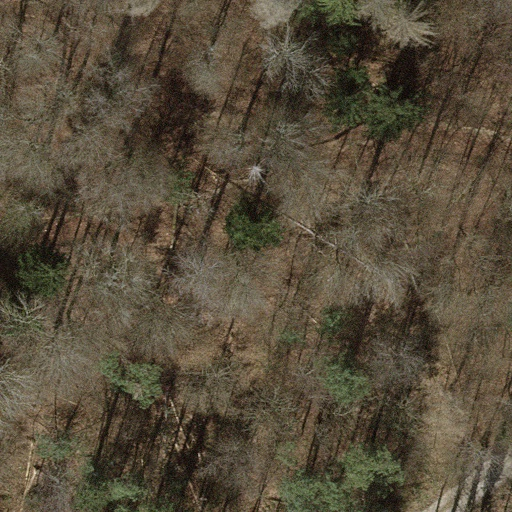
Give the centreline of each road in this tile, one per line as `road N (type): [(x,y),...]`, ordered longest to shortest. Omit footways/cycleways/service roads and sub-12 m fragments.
road 1 (track): [(53,0),(137,70),(230,105),(511,159)]
road 2 (track): [(0,227),(73,236),(207,214),(416,144)]
